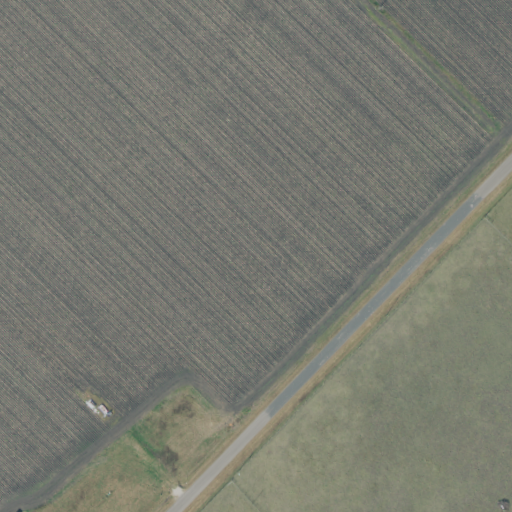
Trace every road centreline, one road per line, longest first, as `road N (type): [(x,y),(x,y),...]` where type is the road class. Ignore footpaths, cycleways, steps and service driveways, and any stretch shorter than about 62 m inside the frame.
road 1 (residential): [(178,511),(511,166)]
road 2 (residential): [(359,0),(511,152)]
